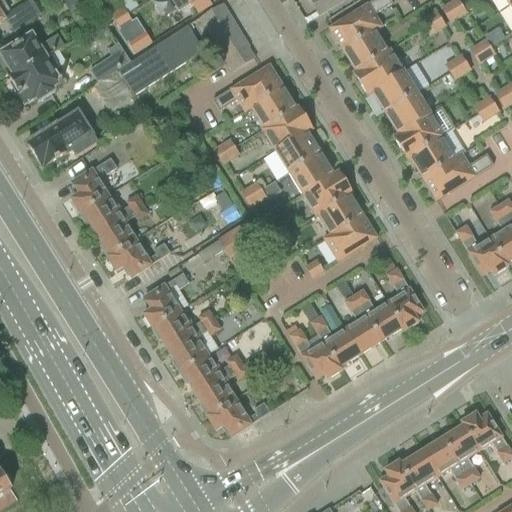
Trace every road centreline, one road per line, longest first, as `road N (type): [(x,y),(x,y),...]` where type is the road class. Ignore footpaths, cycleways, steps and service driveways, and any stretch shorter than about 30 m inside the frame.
road 1 (residential): [(483,347),(265,0)]
road 2 (residential): [(130,405),(140,372),(0,146)]
road 3 (primary): [(0,278),(138,511)]
road 4 (primary): [(130,405),(0,200)]
road 5 (secondary): [(332,442),(483,347)]
road 6 (secondary): [(332,442),(240,479),(196,510)]
road 7 (primary): [(196,510),(130,405)]
